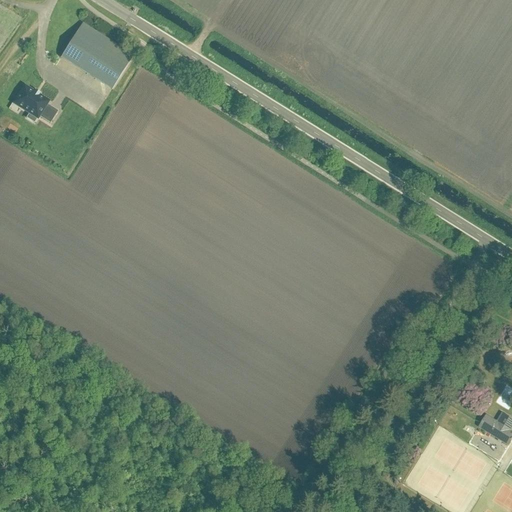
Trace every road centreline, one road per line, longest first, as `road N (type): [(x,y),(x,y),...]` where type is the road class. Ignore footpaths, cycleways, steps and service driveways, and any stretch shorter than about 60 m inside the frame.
road 1 (tertiary): [(103,0),(511,256)]
road 2 (track): [(442,311),(318,511)]
